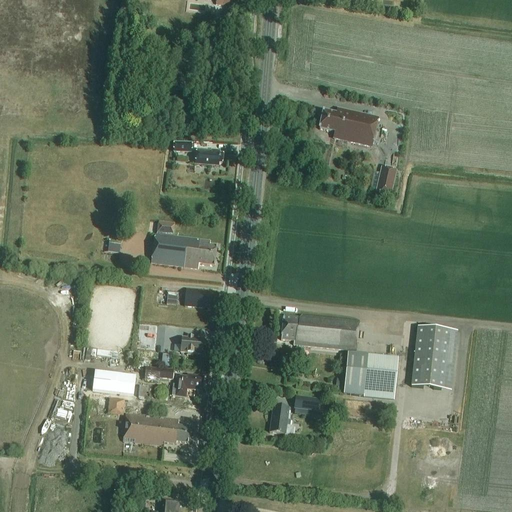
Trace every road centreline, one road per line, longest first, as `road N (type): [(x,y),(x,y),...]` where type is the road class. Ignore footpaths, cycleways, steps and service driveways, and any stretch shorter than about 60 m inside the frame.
road 1 (primary): [(210,511),(254,196),(271,0)]
road 2 (unknown): [(214,480),(375,499),(387,493)]
